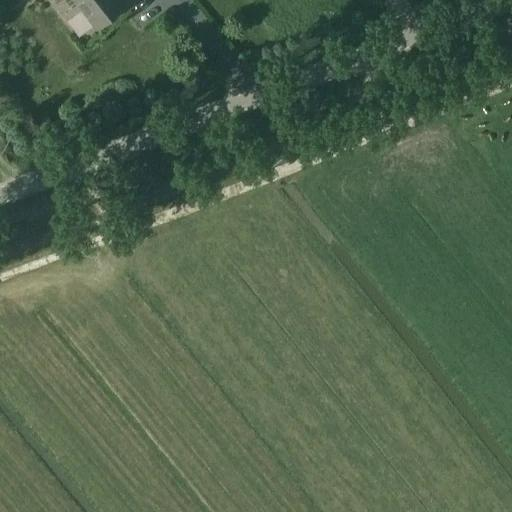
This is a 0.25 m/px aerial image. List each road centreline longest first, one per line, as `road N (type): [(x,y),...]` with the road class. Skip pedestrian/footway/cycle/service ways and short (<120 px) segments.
road 1 (unclassified): [(0,197),(511,0)]
road 2 (track): [(511,83),(81,247)]
